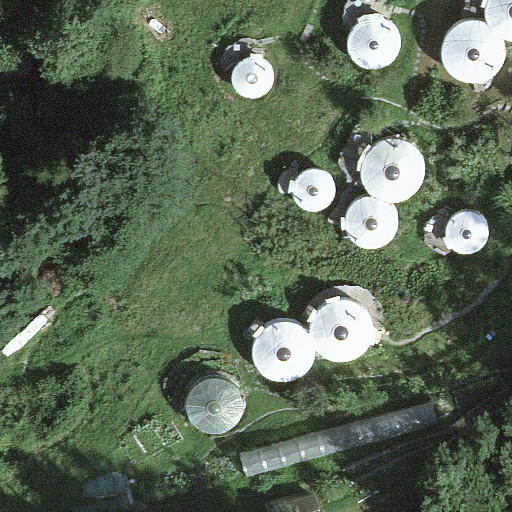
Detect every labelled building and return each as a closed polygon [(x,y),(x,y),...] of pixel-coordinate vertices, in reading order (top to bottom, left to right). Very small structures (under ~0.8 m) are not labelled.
[(511,0),(483,0),(483,6),(484,15),(485,16),(505,36),(510,38),(511,38),(511,0)] [(397,53),(400,40),(397,27),(387,17),(373,14),(360,18),(350,27),(347,41),(351,54),(361,64),(374,67),(387,63),(397,53)] [(442,38),(441,47),(442,56),(446,64),(452,71),(459,76),(468,79),(477,80),(485,77),(493,73),(500,67),(504,59),(507,51),(506,42),(505,36),(485,16),(484,15),(475,14),(466,15),(458,18),(451,23),(445,30),(442,38)] [(269,88),(274,76),(271,63),(261,55),(248,54),(236,61),(231,73),(235,86),(245,94),(258,95),(269,88)] [(360,159),(360,168),(361,176),(365,184),(370,190),(370,191),(391,199),(394,199),(402,198),(410,194),(417,189),(422,182),(425,174),(426,165),(424,157),(421,149),(415,143),(408,137),(400,134),(392,134),(383,135),(375,139),(368,144),(364,151),(360,159)] [(330,200),(335,188),(331,175),(321,167),(308,166),(297,173),(292,185),(295,198),(305,207),(319,208),(330,200)] [(397,225),(398,217),(397,210),(394,203),(391,199),(370,191),(368,191),(361,192),(354,196),(349,201),(345,208),(343,215),(344,222),(346,229),(350,236),(355,241),(362,244),(370,245),(377,245),(384,242),(390,238),(395,232),(397,225)] [(484,243),(489,230),(485,218),(475,209),(462,208),(451,215),(446,228),(449,240),(459,249),(473,250),(484,243)] [(313,311),(309,327),(314,343),(326,355),(342,359),(359,354),(370,342),(374,326),(369,310),(357,298),(341,294),(325,299),(313,311)] [(254,362),(263,377),(278,384),(293,384),(307,375),(315,361),(315,346),(308,333),(295,324),(279,323),(265,329),(255,344),(254,362)] [(240,419),(245,405),(242,390),(232,378),(217,373),(202,377),(191,387),(186,401),(189,416),(199,428),(214,432),(229,429),(240,419)]
